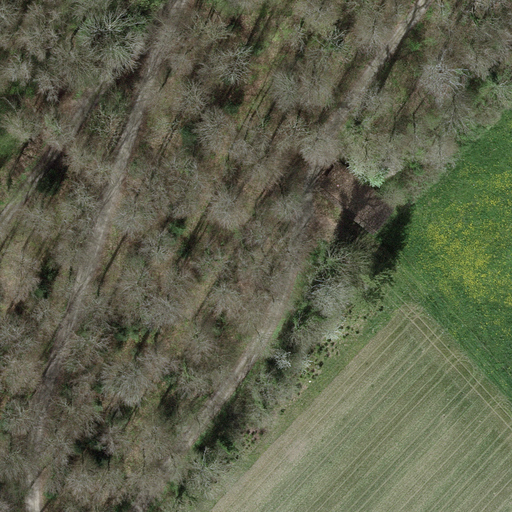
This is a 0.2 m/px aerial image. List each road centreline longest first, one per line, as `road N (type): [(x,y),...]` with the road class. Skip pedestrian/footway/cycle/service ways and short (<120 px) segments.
road 1 (track): [(428,0),(323,146),(264,328),(138,511)]
road 2 (track): [(176,0),(33,433),(34,511)]
road 3 (track): [(0,214),(175,0)]
